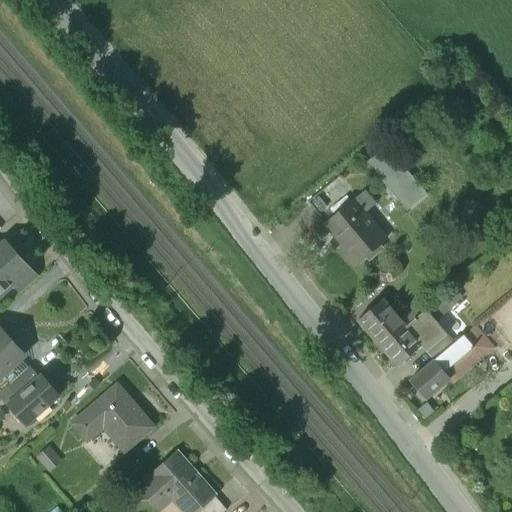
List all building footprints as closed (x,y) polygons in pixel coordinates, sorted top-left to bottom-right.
[(426,192),(387,145),(368,161),(407,208),(426,192)] [(335,179),(308,201),(326,223),(353,200),(335,179)] [(386,239),(353,200),(326,223),(343,243),(338,247),(354,266),(386,239)] [(0,247),(0,294),(14,283),(28,270),(26,268),(5,244),(0,247)] [(28,270),(14,283),(21,291),(39,275),(30,265),(26,268),(28,270)] [(358,319),(381,346),(407,325),(383,297),(358,319)] [(425,309),(407,325),(416,335),(434,319),(425,309)] [(407,325),(381,346),(397,364),(422,343),(416,335),(407,325)] [(491,346),(474,325),(464,334),(478,351),(477,353),(480,356),(491,346)] [(0,329),(0,375),(24,353),(1,329),(0,329)] [(444,333),(425,349),(434,359),(453,343),(444,333)] [(434,359),(410,379),(425,397),(447,378),(449,379),(470,361),(469,359),(477,353),(478,351),(464,334),(453,343),(434,359)] [(30,365),(7,385),(17,396),(40,376),(30,365)] [(17,396),(9,404),(26,423),(37,413),(43,413),(48,410),(46,404),(60,392),(43,374),(40,376),(17,396)] [(118,385),(74,423),(89,439),(105,425),(125,449),(153,425),(118,385)] [(214,494),(178,453),(139,487),(153,503),(168,490),(186,511),(194,511),(213,495),(214,494)] [(213,495),(194,511),(221,511),(225,509),(213,495)]
